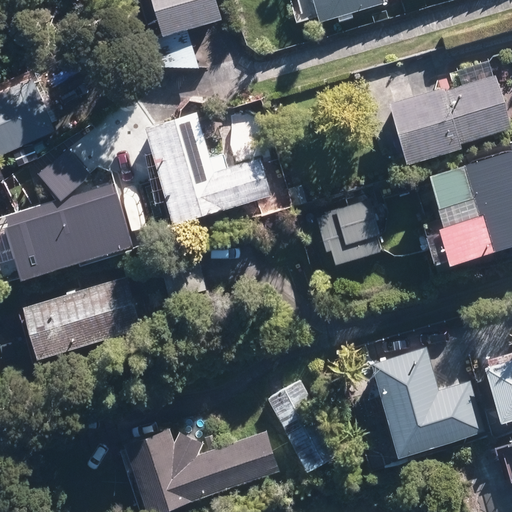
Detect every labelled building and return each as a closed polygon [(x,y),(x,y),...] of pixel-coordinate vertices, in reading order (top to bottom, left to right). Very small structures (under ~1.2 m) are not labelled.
[(212,0),(162,0),(170,27),(216,13),(212,0)] [(320,0),(324,12),(366,0),(320,0)] [(493,76),(394,104),(409,155),(508,127),(493,76)] [(32,81),(0,94),(0,148),(51,128),(32,81)] [(144,125),(129,102),(91,127),(106,149),(144,125)] [(193,113),(148,126),(175,218),(267,192),(258,161),(210,174),(193,113)] [(511,239),(511,152),(435,175),(442,198),(475,189),(483,215),(444,226),(453,256),(511,239)] [(364,202),(323,214),(337,259),(377,247),(364,202)] [(449,260),(439,219),(423,223),(433,264),(449,260)] [(421,227),(391,225),(389,255),(420,256),(421,227)] [(124,281),(29,307),(41,351),(137,324),(124,281)] [(376,363),(400,452),(479,430),(467,384),(436,392),(425,350),(376,363)] [(511,358),(488,365),(502,416),(511,412),(511,358)] [(300,381),(271,397),(309,465),(338,448),(300,381)] [(201,441),(181,432),(173,447),(168,432),(130,444),(151,509),(275,469),(264,433),(194,456),(201,441)]
